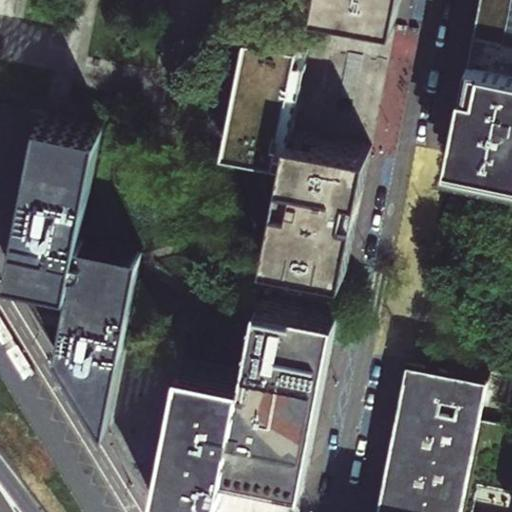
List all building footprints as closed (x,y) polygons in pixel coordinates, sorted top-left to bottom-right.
[(318,0),(318,1),(369,11),(369,15),(371,19),(375,22),(380,22),(384,20),(386,16),(386,14),(397,17),(400,0),(318,0)] [(508,169),(511,170),(511,0),(482,0),(451,158),(497,168),(508,169)] [(298,49),(300,41),(296,40),(249,31),(226,147),(277,157),(283,125),(298,49)] [(104,121),(42,108),(18,231),(12,258),(11,269),(107,426),(123,347),(143,246),(81,234),(104,121)] [(284,126),(278,156),(287,158),(269,253),(347,268),(372,143),(301,129),(294,128),(284,126)] [(497,168),(451,158),(449,166),(511,177),(511,170),(508,169),(497,168)] [(18,231),(10,230),(8,242),(5,256),(12,258),(18,231)] [(304,485),(308,465),(320,404),(331,346),(338,313),(260,297),(245,370),(183,358),(154,503),(160,511),(220,511),(228,470),(304,485)] [(490,372),(410,356),(408,369),(388,469),(379,511),(462,511),(481,416),(490,372)] [(511,487),(511,422),(481,416),(462,511),(495,511),(501,485),(511,487)] [(294,490),(287,489),(284,501),(292,503),(294,490)]
